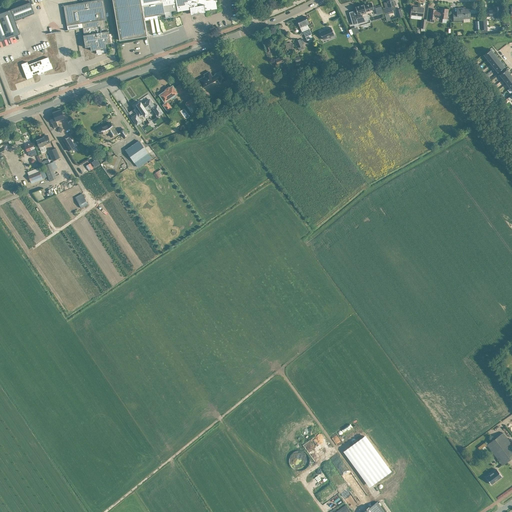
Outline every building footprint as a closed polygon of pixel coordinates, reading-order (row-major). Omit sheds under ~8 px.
[(67,26),(68,30),(81,28),(83,28),(84,35),(83,35),(85,48),(90,47),(91,51),(96,50),(97,53),(96,53),(96,54),(108,52),(108,51),(107,51),(106,48),(107,48),(106,44),(111,43),(109,31),(106,31),(104,20),(107,19),(103,0),(96,0),(63,6),(67,26)] [(112,0),(119,35),(120,40),(147,36),(144,17),(165,14),(165,18),(172,17),(171,11),(178,10),(178,11),(190,9),(197,8),(198,11),(200,10),(200,13),(205,12),(204,9),(216,7),(215,0),(214,1),(213,0),(112,0)] [(385,8),(384,8),(385,14),(393,12),(392,10),(396,9),(395,5),(396,5),(395,1),(394,1),(393,0),(385,0),(386,2),(385,2),(384,3),(385,8)] [(0,12),(0,16),(8,38),(20,34),(15,20),(34,13),(30,2),(25,4),(24,1),(5,9),(6,11),(0,12)] [(354,11),(349,12),(353,25),(358,23),(357,19),(363,17),(362,14),(366,13),(366,12),(369,11),(373,9),(374,9),(373,8),(373,7),(372,3),(364,6),(364,4),(355,7),(357,12),(357,14),(355,15),(354,11)] [(410,15),(410,18),(422,19),(422,16),(423,8),(411,6),(411,11),(410,15)] [(494,7),(494,9),(491,9),(486,9),(487,16),(494,16),(495,17),(504,17),(503,7),(494,7)] [(431,14),(430,19),(434,19),(434,17),(440,17),(439,18),(442,18),(442,22),(446,23),(447,19),(447,14),(448,9),(441,8),(440,11),(435,11),(435,10),(431,9),(431,14)] [(457,13),(453,13),(454,20),(463,20),(463,19),(470,18),(470,9),(461,10),(461,8),(457,9),(457,13)] [(0,41),(8,38),(0,16),(0,41)] [(307,40),(313,38),(311,35),(312,34),(309,28),(307,25),(309,24),(305,16),(297,20),(299,25),(302,31),(307,40)] [(488,34),(487,30),(488,30),(487,18),(480,19),(480,30),(481,35),(488,34)] [(331,26),(320,31),(324,39),(335,34),(331,26)] [(300,39),(296,40),(300,51),(304,49),(302,46),(303,46),(302,44),(304,43),(303,40),(302,38),(300,39)] [(484,55),(487,59),(494,54),(491,49),(484,55)] [(494,54),(487,59),(491,63),(497,58),(494,54)] [(279,58),(275,60),(277,64),(278,67),(282,65),(284,70),(285,72),(286,72),(288,71),(288,70),(291,69),(290,65),(287,67),(286,66),(285,63),(290,61),(288,55),(282,58),(282,56),(279,57),(279,58)] [(319,56),(315,61),(319,65),(323,60),(319,56)] [(27,62),(22,64),(27,79),(33,77),(32,75),(39,73),(53,68),(51,64),(50,64),(50,63),(48,57),(28,65),(27,62)] [(491,63),(494,68),(501,62),(497,58),(491,63)] [(501,62),(494,68),(498,72),(504,67),(501,62)] [(500,75),(503,79),(510,74),(507,69),(500,75)] [(215,74),(216,75),(212,77),(209,72),(204,74),(206,77),(204,78),(204,77),(199,80),(203,87),(214,81),(218,79),(220,83),(227,79),(222,70),(215,74)] [(511,79),(511,76),(510,74),(503,79),(507,83),(511,79)] [(235,78),(230,81),(233,87),(239,84),(235,78)] [(173,86),(160,95),(165,103),(163,105),(167,111),(171,108),(166,101),(170,98),(173,98),(174,97),(175,95),(179,92),(180,94),(184,91),(179,85),(174,89),(173,86)] [(142,105),(141,102),(137,105),(139,107),(135,110),(137,113),(132,117),(136,124),(141,121),(137,116),(142,113),(144,116),(148,113),(146,110),(152,107),(158,116),(163,113),(157,105),(155,106),(150,99),(146,102),(145,102),(144,103),(145,103),(142,105)] [(192,99),(186,103),(190,108),(192,107),(195,111),(198,108),(192,99)] [(52,123),(54,128),(58,126),(56,121),(64,118),(61,110),(53,113),(53,114),(49,116),(51,123),(52,123)] [(108,125),(106,125),(105,126),(104,126),(103,127),(101,127),(100,127),(99,128),(99,130),(99,131),(99,132),(101,133),(104,133),(108,132),(111,137),(117,133),(113,128),(114,126),(110,122),(110,123),(108,125)] [(52,142),(51,140),(49,135),(44,137),(37,140),(38,145),(41,151),(43,152),(46,151),(46,149),(44,145),(52,142)] [(65,138),(62,140),(68,151),(75,146),(69,136),(65,139),(65,138)] [(138,140),(126,149),(138,167),(151,158),(138,140)] [(37,154),(34,147),(32,143),(29,144),(28,144),(25,146),(27,150),(29,155),(30,155),(31,157),(37,154)] [(56,148),(49,151),(49,153),(53,161),(60,158),(56,148)] [(34,166),(25,169),(27,174),(36,170),(34,166)] [(163,172),(166,169),(164,167),(157,173),(160,177),(164,173),(163,172)] [(40,171),(28,176),(30,181),(31,183),(43,179),(42,176),(40,171)] [(38,190),(42,200),(47,197),(44,188),(38,190)] [(81,208),(88,204),(82,194),(75,198),(81,208)] [(511,457),(511,444),(503,433),(487,445),(502,465),(511,457)] [(344,450),(370,486),(390,472),(364,436),(344,450)] [(497,469),(486,477),(491,485),(502,476),(497,469)] [(384,511),(377,501),(362,511),(384,511)]
